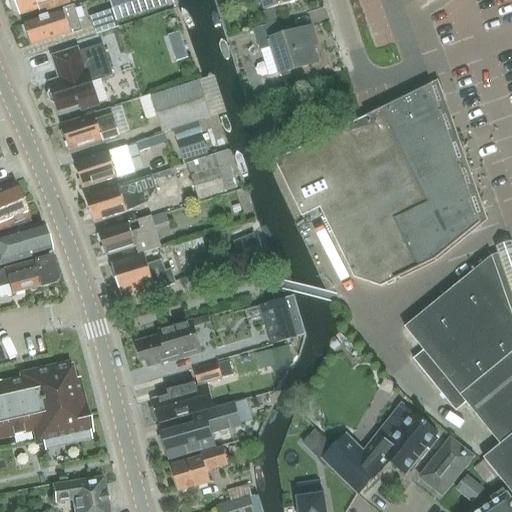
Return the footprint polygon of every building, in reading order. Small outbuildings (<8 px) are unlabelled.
[(11,0),(15,9),(20,8),(22,15),(39,9),(41,13),(58,7),(57,5),(68,2),(67,0),(11,0)] [(173,3),(172,0),(110,0),(114,10),(91,16),(96,34),(119,27),(117,21),(173,3)] [(263,0),(267,10),(300,0),(299,0),(263,0)] [(26,23),(26,26),(23,27),(27,37),(30,36),(32,44),(81,28),(74,7),(26,23)] [(311,47),(317,46),(309,28),(284,36),(279,21),(254,29),(260,50),(273,46),(282,73),(315,63),(311,47)] [(59,112),(80,105),(82,111),(99,105),(92,82),(113,76),(103,45),(79,53),(78,49),(53,57),(58,72),(61,71),(64,79),(50,83),(52,91),(50,91),(48,95),(51,103),(55,105),(57,104),(59,112)] [(173,131),(199,123),(212,118),(200,80),(151,96),(163,134),(173,131)] [(408,140),(444,122),(431,85),(412,94),(390,105),(408,140)] [(148,92),(138,96),(145,118),(155,115),(148,92)] [(408,140),(390,105),(275,161),(302,217),(320,208),(345,260),(363,251),(401,233),(435,217),(472,200),(444,122),(408,140)] [(111,109),(82,118),(62,125),(63,129),(61,132),(64,139),(67,141),(70,151),(104,140),(104,141),(120,136),(111,109)] [(203,134),(199,123),(173,131),(176,142),(202,134),(203,134)] [(280,150),(296,145),(291,128),(275,133),(280,150)] [(208,154),(202,134),(176,142),(183,162),(208,154)] [(136,145),(139,153),(167,143),(165,135),(136,145)] [(127,146),(109,152),(109,151),(75,162),(83,189),(118,178),(135,173),(127,146)] [(229,151),(187,165),(199,201),(237,188),(231,169),(235,167),(229,151)] [(0,231),(29,219),(15,184),(0,190),(0,231)] [(119,185),(87,195),(96,222),(128,212),(139,208),(134,192),(123,196),(119,185)] [(480,224),(472,200),(435,217),(450,248),(480,224)] [(145,253),(145,254),(161,248),(156,230),(169,226),(165,214),(152,218),(152,216),(137,221),(140,229),(132,232),(129,222),(100,231),(107,253),(135,245),(138,255),(145,253)] [(435,217),(401,233),(418,269),(436,260),(450,248),(435,217)] [(43,224),(42,224),(0,236),(0,267),(52,252),(43,224)] [(401,233),(363,251),(380,287),(418,269),(401,233)] [(171,242),(175,264),(198,260),(194,238),(171,242)] [(511,313),(511,250),(506,253),(492,258),(511,313)] [(363,251),(345,260),(354,278),(380,287),(363,251)] [(149,265),(145,254),(145,253),(138,255),(112,263),(113,267),(111,270),(111,273),(113,276),(116,278),(122,296),(156,285),(157,290),(177,284),(172,270),(166,272),(162,261),(149,265)] [(511,380),(511,313),(492,258),(492,257),(405,328),(406,329),(406,328),(424,350),(413,359),(456,411),(467,403),(474,411),(511,380)] [(12,296),(57,283),(50,258),(0,272),(0,286),(9,284),(12,296)] [(181,280),(185,292),(204,286),(200,274),(181,280)] [(295,337),(286,305),(285,300),(260,307),(271,344),(295,337)] [(157,337),(137,343),(141,359),(146,358),(149,367),(169,362),(169,363),(201,354),(192,322),(156,332),(157,337)] [(217,363),(193,370),(198,386),(222,380),(221,379),(233,376),(229,360),(217,363)] [(19,377),(0,381),(0,439),(40,430),(45,450),(91,439),(90,433),(92,432),(85,404),(84,404),(78,378),(74,379),(70,362),(19,374),(19,377)] [(511,380),(474,411),(506,451),(511,457),(511,380)] [(156,408),(151,410),(155,422),(160,421),(161,423),(214,408),(208,385),(195,388),(194,385),(183,388),(183,387),(168,391),(169,396),(154,400),(156,408)] [(163,437),(160,438),(163,450),(166,449),(169,460),(216,447),(212,435),(241,426),(241,425),(253,422),(246,400),(235,403),(192,415),(197,432),(186,436),(184,431),(184,430),(183,430),(183,429),(182,429),(181,429),(180,429),(162,434),(163,437)] [(346,435),(322,459),(358,494),(382,470),(380,469),(387,460),(406,475),(427,448),(429,450),(438,439),(436,437),(438,434),(427,425),(427,424),(424,422),(423,422),(412,414),(389,443),(378,435),(364,452),(346,435)] [(451,441),(422,478),(442,494),(471,457),(451,441)] [(208,472),(231,466),(226,447),(201,454),(202,458),(174,466),(181,491),(211,482),(208,472)] [(511,457),(506,451),(491,463),(486,457),(484,458),(511,492),(511,457)] [(473,501),(479,493),(482,490),(465,477),(457,488),(473,501)] [(109,511),(103,478),(70,483),(51,485),(54,504),(73,502),(74,511),(109,511)] [(326,511),(324,494),(321,495),(319,483),(296,486),(298,498),(297,498),(298,511),(326,511)] [(226,506),(218,508),(219,511),(262,511),(260,502),(258,495),(252,497),(248,486),(222,493),(226,506)] [(511,511),(511,503),(507,496),(482,511),(511,511)]
